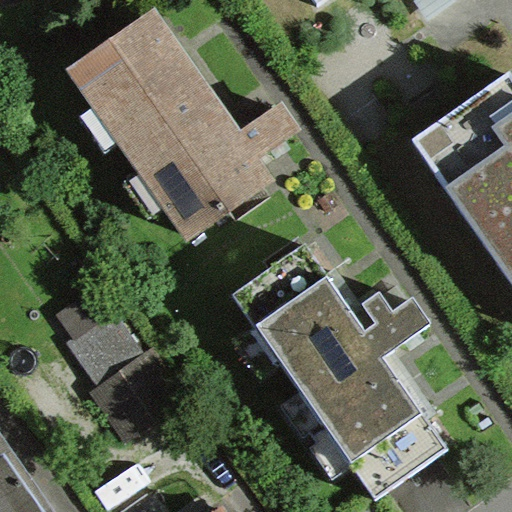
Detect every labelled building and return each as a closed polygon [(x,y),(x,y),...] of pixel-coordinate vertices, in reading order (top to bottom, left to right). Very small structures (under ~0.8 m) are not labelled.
[(183,242),(266,186),(147,11),(65,66),(183,242)] [(511,92),(499,74),(404,140),(511,294),(511,92)] [(305,244),(234,294),(379,499),(448,451),(383,358),(432,324),(412,297),(394,310),(380,290),(362,303),(375,322),(365,329),(305,244)] [(97,386),(147,354),(103,286),(57,316),(73,340),(69,343),(97,386)] [(97,386),(90,391),(127,447),(204,397),(167,341),(147,354),(97,386)] [(0,511),(46,511),(0,446),(0,511)]
